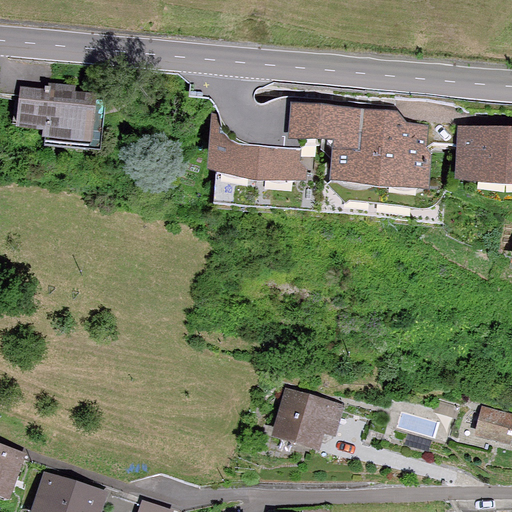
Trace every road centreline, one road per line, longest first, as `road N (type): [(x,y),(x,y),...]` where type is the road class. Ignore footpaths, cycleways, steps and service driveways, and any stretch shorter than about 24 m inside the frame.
road 1 (tertiary): [(0,42),(511,86)]
road 2 (residential): [(511,492),(298,493),(233,511)]
